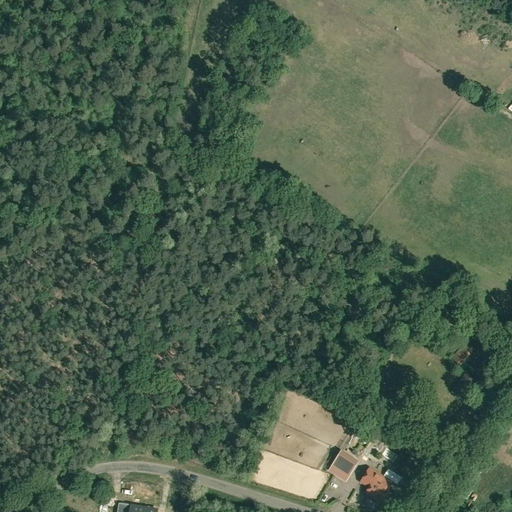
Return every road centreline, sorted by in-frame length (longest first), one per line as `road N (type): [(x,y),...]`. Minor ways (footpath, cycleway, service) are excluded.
road 1 (unclassified): [(0,509),(90,473),(142,468),(303,511)]
road 2 (unclassified): [(511,385),(442,493)]
